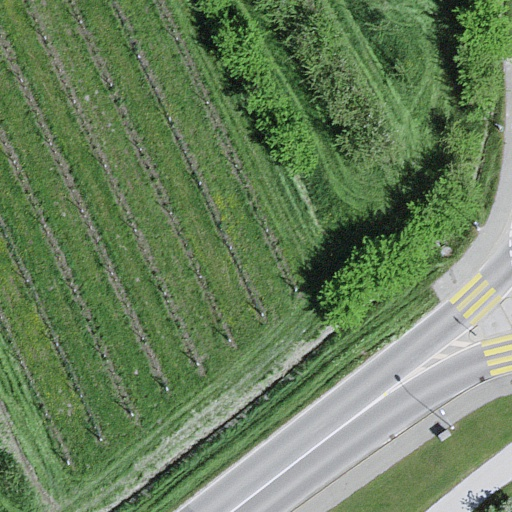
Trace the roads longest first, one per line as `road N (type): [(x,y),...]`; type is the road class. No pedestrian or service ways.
road 1 (tertiary): [(232,511),(383,395)]
road 2 (tertiary): [(511,271),(383,395)]
road 3 (tertiary): [(383,395),(511,346)]
